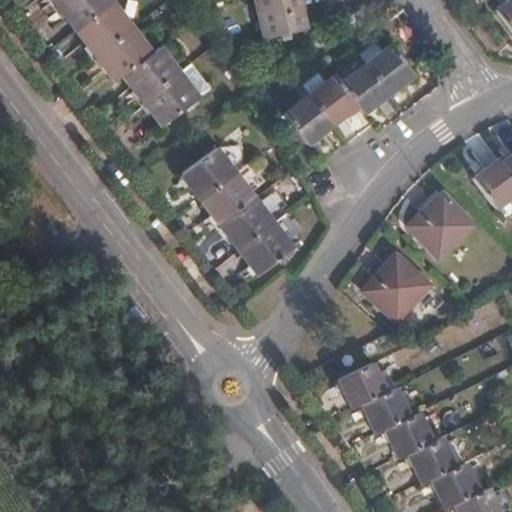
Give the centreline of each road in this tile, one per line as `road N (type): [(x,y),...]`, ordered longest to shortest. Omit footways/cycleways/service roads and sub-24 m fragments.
road 1 (residential): [(227,385),(293,316),(389,174),(489,97)]
road 2 (residential): [(227,385),(0,87)]
road 3 (track): [(0,356),(24,371),(180,326)]
road 4 (residential): [(316,511),(227,385)]
